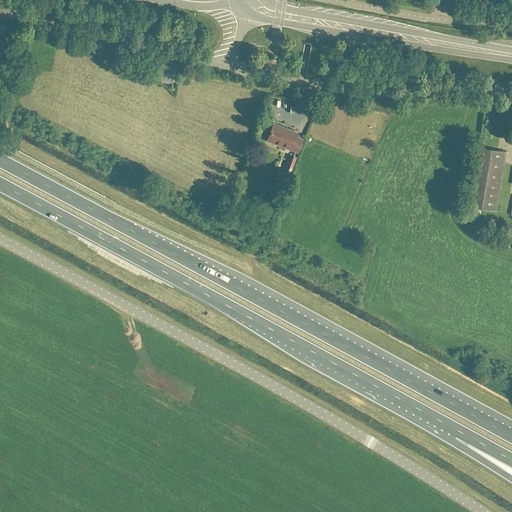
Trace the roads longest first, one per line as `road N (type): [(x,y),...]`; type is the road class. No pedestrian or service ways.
road 1 (trunk): [(511,436),(0,160)]
road 2 (unclassified): [(481,511),(318,411),(0,239)]
road 3 (trunk): [(0,184),(458,431)]
road 4 (unclassified): [(511,91),(447,84),(388,96),(223,65)]
road 5 (secondary): [(236,0),(277,21),(511,55)]
road 6 (secondary): [(511,54),(262,0)]
road 7 (unclassified): [(223,65),(0,10)]
road 8 (unclassified): [(511,24),(328,0)]
